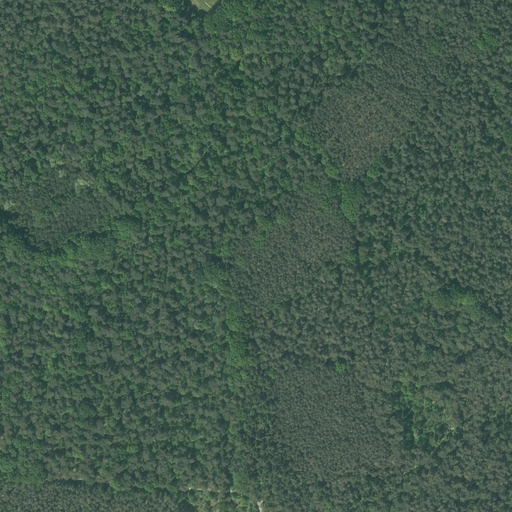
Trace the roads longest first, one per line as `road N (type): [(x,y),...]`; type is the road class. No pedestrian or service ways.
road 1 (track): [(243,83),(321,155),(341,186),(366,265),(410,243),(511,323)]
road 2 (track): [(245,490),(242,332),(178,202)]
road 3 (track): [(252,495),(352,499),(414,464),(470,411),(511,397)]
road 4 (track): [(80,478),(83,307),(55,271)]
road 5 (track): [(243,83),(81,174)]
road 6 (track): [(245,490),(80,478)]
road 7 (track): [(0,74),(121,0)]
road 8 (track): [(178,202),(55,271)]
road 9 (track): [(178,202),(300,132)]
road 10 (track): [(81,302),(192,229)]
